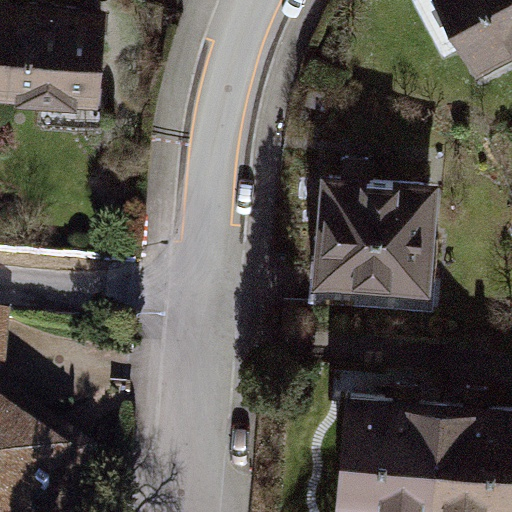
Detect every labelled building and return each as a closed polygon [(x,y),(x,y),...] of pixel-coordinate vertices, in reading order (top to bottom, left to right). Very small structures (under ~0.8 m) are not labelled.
[(11,1),(0,0),(0,85),(4,85),(11,1)] [(511,0),(445,0),(484,70),(511,54),(511,38),(510,36),(511,34),(511,0)] [(98,8),(11,1),(4,85),(92,92),(98,8)] [(428,179),(329,173),(325,233),(313,232),(311,268),(422,275),(428,179)] [(0,511),(78,511),(70,502),(89,455),(0,389),(0,511)] [(438,399),(351,392),(342,505),(379,508),(380,496),(430,500),(438,399)] [(511,511),(511,404),(438,399),(430,500),(483,504),(482,511),(511,511)]
